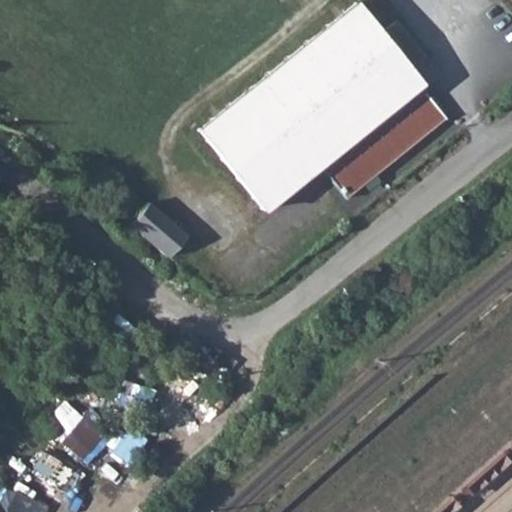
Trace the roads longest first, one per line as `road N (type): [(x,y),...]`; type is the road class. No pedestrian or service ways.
road 1 (residential): [(511,133),(286,320),(240,339)]
road 2 (residential): [(0,159),(189,324),(240,339)]
